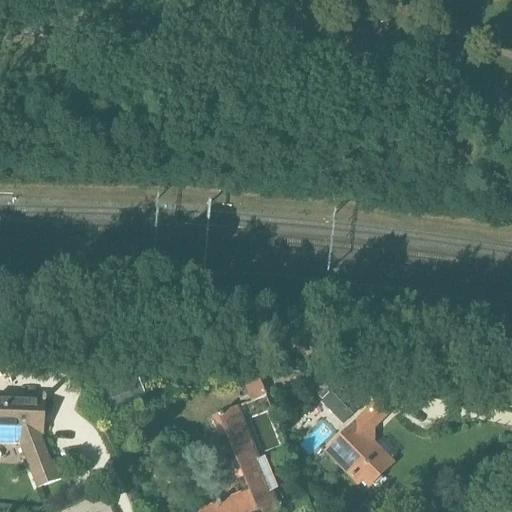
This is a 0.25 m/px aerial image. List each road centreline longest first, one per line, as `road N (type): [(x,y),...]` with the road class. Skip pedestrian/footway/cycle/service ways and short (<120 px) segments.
road 1 (residential): [(0,17),(165,55),(362,82)]
road 2 (residential): [(362,82),(511,100)]
